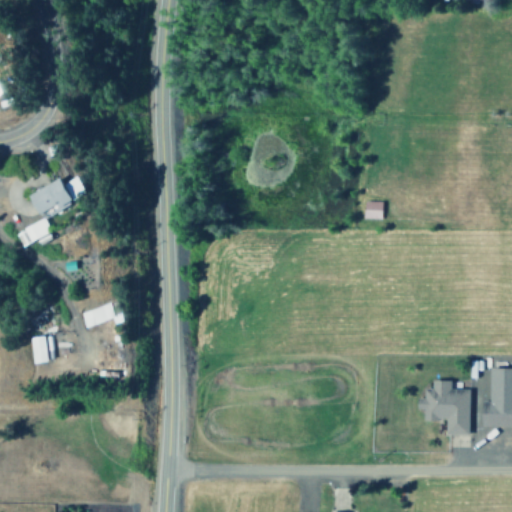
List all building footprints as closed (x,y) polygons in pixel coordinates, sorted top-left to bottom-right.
[(55,177),(24,195),(35,214),(54,204),(56,208),(84,192),(75,176),(60,185),(55,177)] [(361,218),(379,219),(379,201),(361,201),(361,218)] [(23,247),(38,239),(39,243),(47,239),(45,236),(51,233),(43,217),(15,232),(23,247)] [(78,313),(84,328),(113,316),(108,302),(78,313)] [(27,337),(30,363),(44,361),(41,336),(27,337)] [(478,425),(511,425),(511,367),(487,367),(487,401),(478,401),(478,425)] [(467,389),(447,388),(447,380),(428,379),(428,388),(421,388),(420,398),(414,398),(413,409),(420,409),(420,419),(442,420),(442,434),(466,434),(467,389)]
